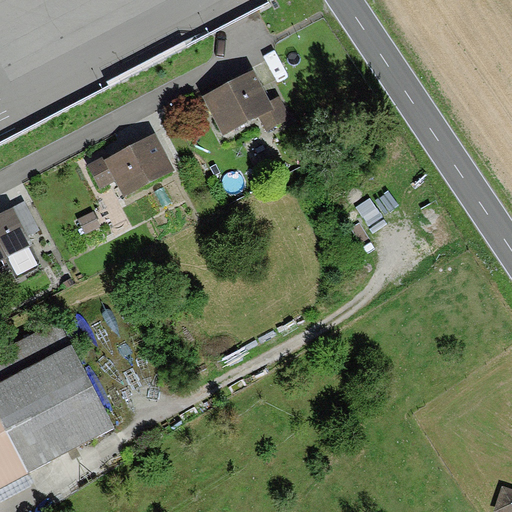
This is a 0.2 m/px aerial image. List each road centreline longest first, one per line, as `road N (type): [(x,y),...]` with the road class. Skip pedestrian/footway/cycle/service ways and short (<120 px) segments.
road 1 (primary): [(347,0),(511,247)]
road 2 (residential): [(0,177),(249,46)]
